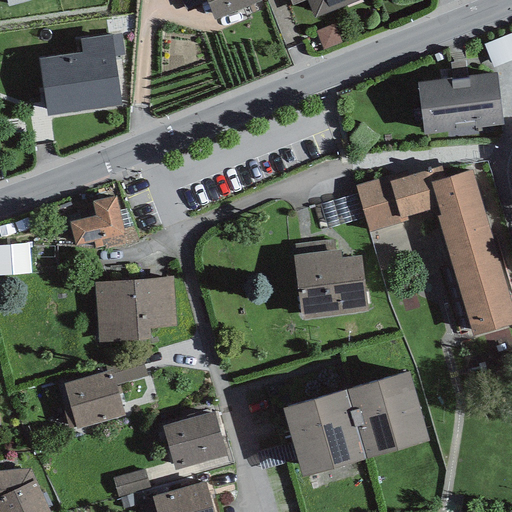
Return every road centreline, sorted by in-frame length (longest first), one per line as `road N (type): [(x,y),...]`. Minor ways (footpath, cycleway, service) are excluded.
road 1 (residential): [(500,0),(143,147)]
road 2 (residential): [(143,147),(263,511)]
road 3 (residential): [(143,147),(0,203)]
road 4 (unknown): [(50,185),(29,55)]
